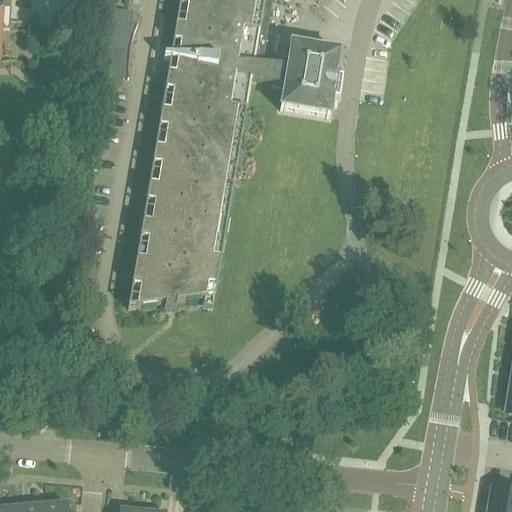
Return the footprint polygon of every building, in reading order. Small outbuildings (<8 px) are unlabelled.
[(180,0),(128,312),(165,307),(164,312),(175,314),(177,306),(203,303),(202,310),(212,312),(251,82),(285,91),(281,113),(329,121),(333,99),(334,99),(337,78),(340,56),(292,48),(288,70),(262,67),(273,5),(266,0),(180,0)] [(0,31),(9,32),(11,10),(10,10),(0,8),(0,31)] [(108,89),(121,91),(123,77),(128,77),(128,73),(129,63),(130,54),(132,45),(134,36),(138,27),(137,27),(135,32),(131,30),(134,16),(109,12),(108,89)] [(275,428),(299,430),(300,420),(276,418),(275,428)] [(511,511),(511,496),(495,494),(491,511),(511,511)]
